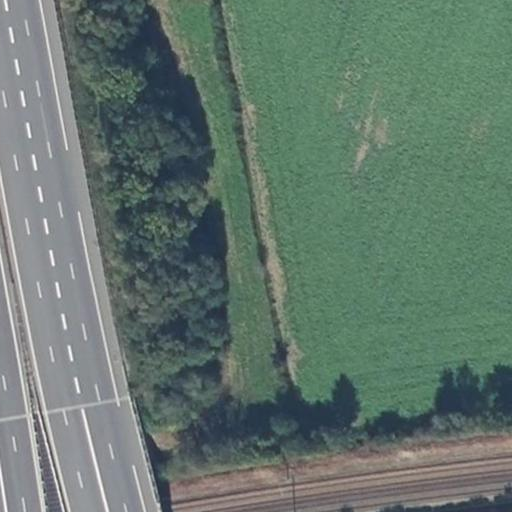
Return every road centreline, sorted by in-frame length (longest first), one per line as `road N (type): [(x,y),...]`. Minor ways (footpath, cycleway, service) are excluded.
road 1 (trunk): [(72,367),(6,0)]
road 2 (trunk): [(124,511),(72,367)]
road 3 (trunk): [(92,511),(72,367)]
road 4 (trunk): [(0,370),(26,511)]
